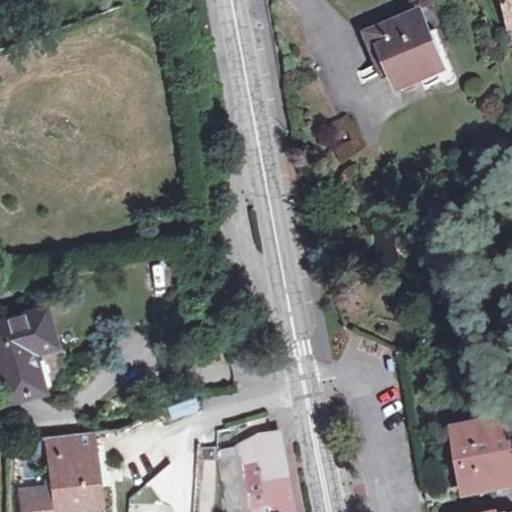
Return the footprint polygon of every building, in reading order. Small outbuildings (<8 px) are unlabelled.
[(369,35),(378,58),(380,62),(375,65),(379,75),(392,70),(399,89),(438,73),(440,80),(441,82),(443,84),(446,85),(447,85),(450,85),(452,84),(453,83),(455,81),(456,79),(456,77),(439,31),(431,34),(423,14),(369,35)] [(468,316),(465,301),(450,306),(453,320),(468,316)] [(43,391),(32,352),(54,346),(44,311),(0,322),(0,372),(8,401),(43,391)] [(166,406),(171,419),(199,409),(194,396),(166,406)] [(511,436),(510,425),(460,433),(462,451),(460,451),(464,474),(476,472),(480,489),(480,491),(502,487),(501,475),(511,472),(511,436)] [(104,504),(96,432),(82,434),(45,438),(52,489),(21,493),(22,511),(54,511),(54,510),(104,504)] [(239,453),(227,456),(240,511),(295,511),(281,433),(252,438),(238,448),(239,453)] [(240,511),(227,456),(216,458),(225,511),(240,511)] [(198,490),(200,462),(175,461),(173,489),(198,490)] [(467,491),(480,489),(476,472),(464,474),(467,491)] [(511,484),(511,472),(501,475),(502,487),(511,484)]
